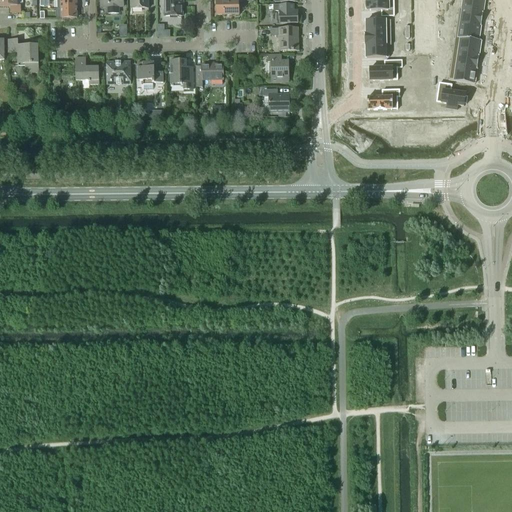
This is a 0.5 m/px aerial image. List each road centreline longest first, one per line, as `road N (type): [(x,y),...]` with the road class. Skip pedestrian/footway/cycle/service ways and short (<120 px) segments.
road 1 (secondary): [(13,195),(320,194)]
road 2 (residential): [(202,0),(204,45),(91,47),(90,0)]
road 3 (residential): [(320,117),(354,104),(354,0)]
